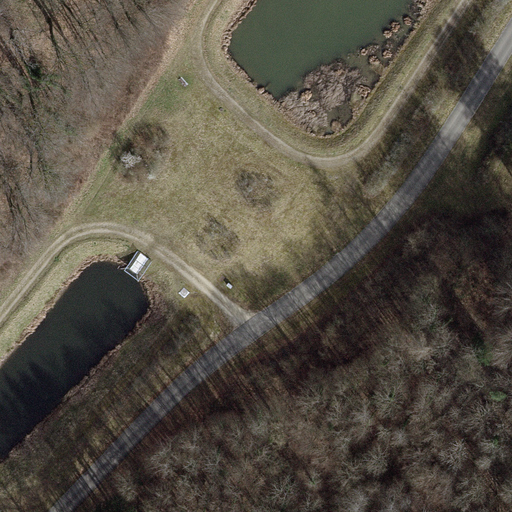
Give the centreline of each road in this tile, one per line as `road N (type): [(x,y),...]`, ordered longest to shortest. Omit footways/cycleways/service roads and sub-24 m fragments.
road 1 (track): [(53,511),(168,392),(335,271),(418,185),(511,37)]
road 2 (track): [(467,0),(374,136),(331,160),(288,151),(207,79),(196,38),(215,0)]
road 3 (track): [(250,331),(130,232),(80,228),(43,253),(0,303)]
